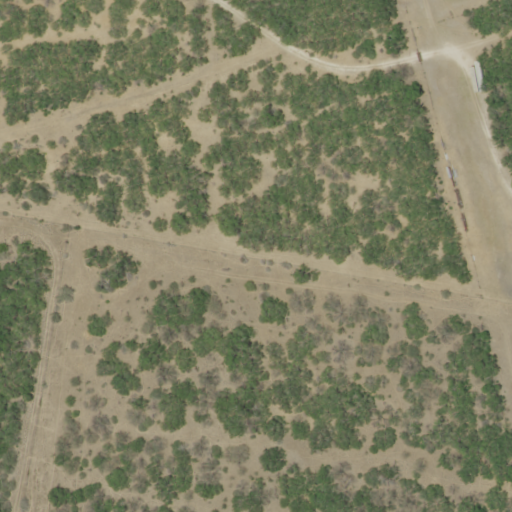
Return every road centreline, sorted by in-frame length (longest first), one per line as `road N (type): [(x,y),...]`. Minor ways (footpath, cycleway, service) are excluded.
road 1 (residential): [(0,239),(511,88)]
road 2 (track): [(0,196),(23,200),(51,238),(5,511)]
